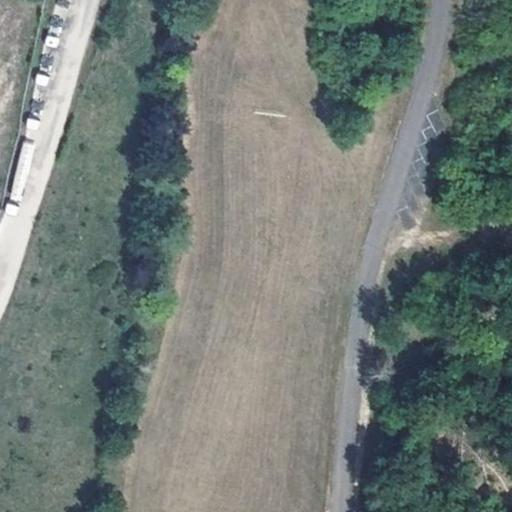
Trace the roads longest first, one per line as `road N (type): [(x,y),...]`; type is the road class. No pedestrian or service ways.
road 1 (unclassified): [(340,511),(375,237),(445,0)]
road 2 (track): [(511,238),(375,237)]
